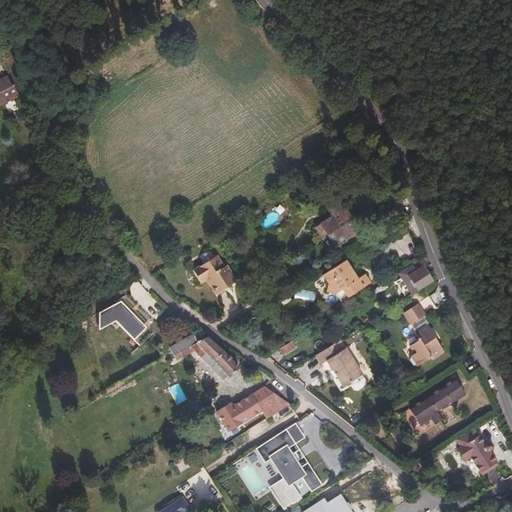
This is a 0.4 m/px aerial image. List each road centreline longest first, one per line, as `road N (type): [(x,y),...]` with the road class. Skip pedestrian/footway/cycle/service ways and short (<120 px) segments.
road 1 (residential): [(0,18),(65,154),(152,286),(316,403)]
road 2 (tertiary): [(269,0),(353,94),(511,415)]
road 3 (residential): [(316,403),(174,487)]
road 4 (residential): [(316,403),(429,496)]
